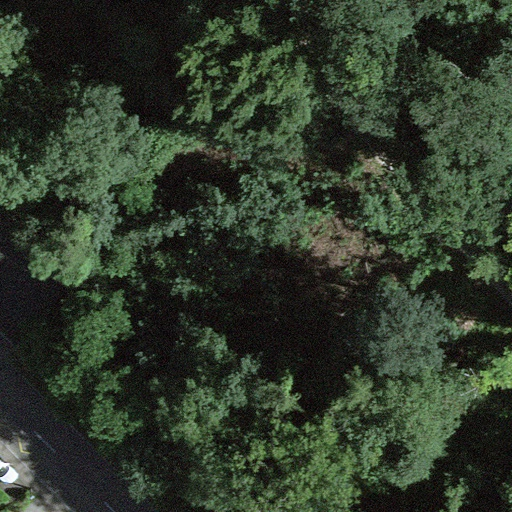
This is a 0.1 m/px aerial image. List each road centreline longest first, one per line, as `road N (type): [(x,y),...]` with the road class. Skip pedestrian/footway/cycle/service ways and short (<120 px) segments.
road 1 (track): [(511,279),(342,89),(297,0)]
road 2 (tertiary): [(0,391),(127,511)]
